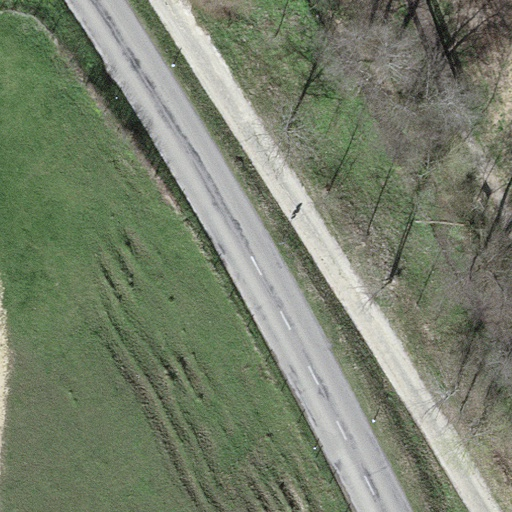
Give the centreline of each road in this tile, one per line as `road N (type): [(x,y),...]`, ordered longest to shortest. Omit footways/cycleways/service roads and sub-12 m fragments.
road 1 (track): [(489,511),(165,0)]
road 2 (secondary): [(94,0),(242,240),(384,511)]
